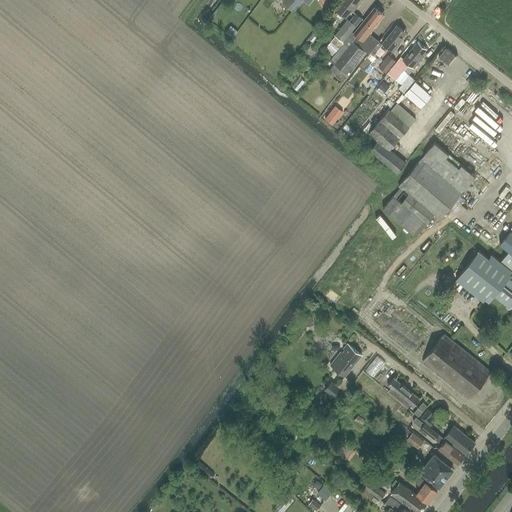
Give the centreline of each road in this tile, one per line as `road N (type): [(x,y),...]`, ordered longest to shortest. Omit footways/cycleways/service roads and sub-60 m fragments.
road 1 (unclassified): [(497,444),(377,350)]
road 2 (unclassified): [(511,85),(405,0)]
